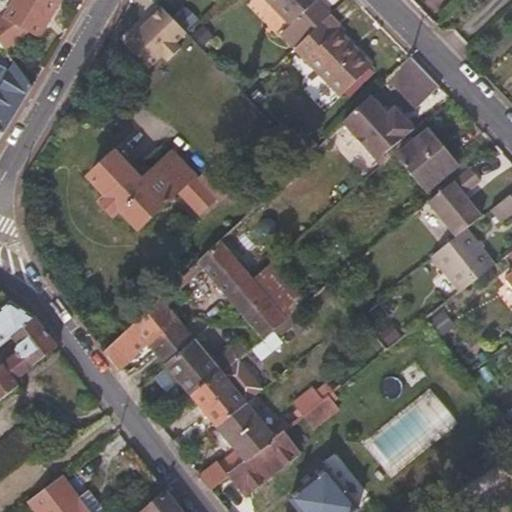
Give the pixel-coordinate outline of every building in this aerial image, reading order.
[(37,42),(60,4),(54,0),(14,0),(5,17),(0,21),(0,48),(3,53),(26,34),(37,42)] [(328,19),(314,4),(318,0),(317,0),(261,0),(289,28),(279,37),(293,52),(328,19)] [(175,17),(188,31),(199,21),(186,7),(175,17)] [(371,70),(337,34),(339,31),(328,19),(293,52),(339,100),(371,70)] [(203,49),(215,39),(204,26),(192,36),(203,49)] [(8,59),(3,53),(0,48),(0,64),(0,65),(8,59)] [(437,91),(408,61),(386,83),(415,112),(437,91)] [(0,141),(31,91),(14,67),(9,74),(6,72),(0,80),(0,141)] [(340,125),(380,167),(417,131),(395,107),(388,114),(371,96),(340,125)] [(457,167),(427,133),(395,161),(424,195),(457,167)] [(197,184),(193,180),(171,156),(141,184),(114,156),(88,182),(105,200),(99,206),(112,219),(119,213),(136,233),(178,194),(199,214),(203,220),(230,193),(210,171),(197,184)] [(461,207),(456,202),(480,183),(469,169),(428,204),(456,239),(465,232),(480,219),(467,202),(461,207)] [(511,212),(511,204),(507,198),(487,213),(497,225),(511,212)] [(239,225),(219,244),(196,266),(262,343),(308,306),(239,225)] [(494,269),(465,232),(456,239),(431,259),(460,296),(494,269)] [(511,254),(507,259),(511,265),(511,271),(511,273),(511,275),(503,283),(511,293),(511,254)] [(146,347),(151,353),(190,400),(219,374),(220,376),(235,364),(248,354),(240,345),(213,368),(180,328),(158,303),(103,356),(118,376),(146,347)] [(0,345),(9,339),(33,320),(9,305),(0,311),(0,345)] [(443,311),(429,321),(440,338),(455,329),(443,311)] [(14,384),(56,351),(33,320),(9,339),(15,348),(13,353),(16,357),(0,369),(0,403),(17,390),(14,386),(14,384)] [(416,361),(399,371),(409,387),(426,377),(416,361)] [(245,407),(260,396),(235,364),(220,376),(219,374),(190,400),(216,432),(245,407)] [(427,384),(362,443),(393,478),(459,420),(427,384)] [(296,424),(301,419),(320,405),(333,396),(324,386),(313,396),(310,391),(291,407),(295,411),(290,415),(296,424)] [(312,433),(337,412),(332,405),(335,401),(333,396),(320,405),(301,419),(312,433)] [(229,478),(281,435),(285,433),(289,430),(283,423),(268,436),(245,407),(216,432),(226,444),(233,454),(219,465),(217,465),(198,480),(209,494),(229,478)] [(245,499),(298,456),(282,438),(285,433),(281,435),(229,478),(245,499)] [(34,456),(25,444),(17,434),(0,447),(0,450),(14,470),(34,456)] [(44,448),(35,437),(25,444),(34,456),(44,448)] [(0,481),(10,474),(14,470),(0,450),(0,481)] [(511,452),(497,467),(508,478),(511,474),(511,452)] [(356,511),(320,467),(306,478),(310,481),(310,485),(289,502),(296,511),(356,511)] [(27,486),(14,470),(10,474),(23,489),(27,486)] [(80,503),(77,503),(76,502),(62,511),(94,511),(98,510),(87,496),(80,503)] [(177,511),(164,496),(146,511),(177,511)]
